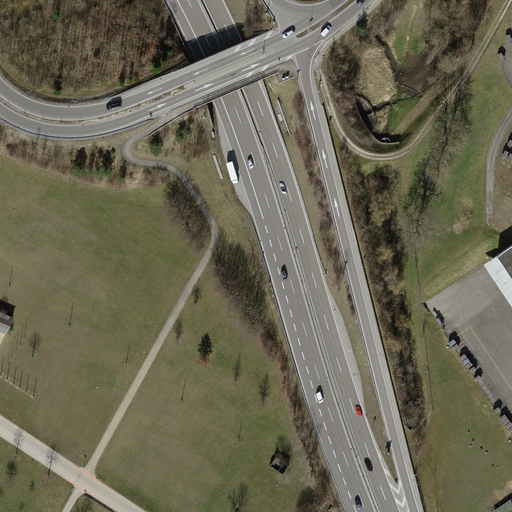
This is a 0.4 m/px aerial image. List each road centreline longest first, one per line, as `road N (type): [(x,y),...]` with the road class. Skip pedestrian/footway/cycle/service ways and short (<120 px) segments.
road 1 (motorway): [(391,511),(276,151),(213,0)]
road 2 (motorway): [(189,4),(256,166),(366,511)]
road 3 (motorway): [(414,511),(299,45)]
road 4 (track): [(318,66),(352,146),(367,155),(401,155),(471,68),(508,0)]
road 5 (motorway): [(0,110),(52,131),(95,130),(299,45)]
road 6 (motorway): [(291,30),(97,111),(41,110),(0,86)]
road 7 (unclassified): [(0,425),(129,511)]
